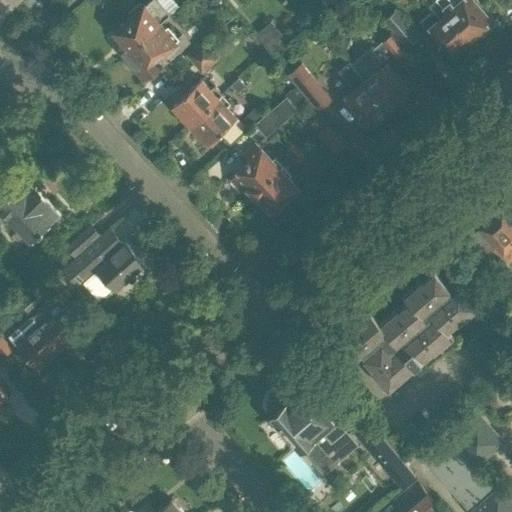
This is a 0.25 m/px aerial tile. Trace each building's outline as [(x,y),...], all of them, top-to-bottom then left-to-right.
[(177,7),(171,0),(149,0),(145,4),(139,3),(128,13),(128,18),(114,30),(125,43),(120,47),(126,53),(147,35),(147,32),(160,21),(160,22),(177,7)] [(435,10),(421,21),(450,54),(452,53),(455,55),(464,47),(462,44),(470,38),(450,15),(437,0),(435,0),(430,4),(435,10)] [(437,0),(450,15),(470,38),(478,31),(480,33),(490,25),(487,23),(490,21),(472,0),(461,0),(455,5),(450,0),(437,0)] [(407,47),(420,35),(397,8),(383,19),(407,47)] [(168,31),(160,22),(160,21),(147,32),(147,35),(126,53),(147,78),(174,54),(168,47),(179,37),(171,28),(168,31)] [(258,32),(274,53),(288,41),(272,21),(258,32)] [(396,56),(405,48),(392,33),(373,49),(371,47),(352,64),(388,108),(408,91),(383,61),(393,52),(396,56)] [(191,60),(208,45),(203,39),(186,54),(191,60)] [(211,49),(208,45),(191,60),(202,73),(220,58),(219,57),(222,54),(215,45),(211,49)] [(388,108),(352,64),(350,61),(339,70),(347,80),(349,79),(355,87),(345,96),(369,125),(388,108)] [(318,109),(329,100),(315,84),(318,81),(302,63),(289,74),(318,109)] [(211,88),(201,77),(184,94),(180,90),(170,100),(191,122),(222,93),(215,85),(211,88)] [(238,92),(246,84),(239,77),(231,84),(238,92)] [(299,88),(288,96),(296,105),(306,96),(299,88)] [(213,145),(223,135),(220,132),(237,116),(227,105),(231,102),(222,93),(191,122),(213,145)] [(267,135),(298,109),(287,97),(257,123),(267,135)] [(245,118),(250,124),(260,115),(255,109),(245,118)] [(318,133),(334,153),(344,144),(328,125),(318,133)] [(292,156),(301,148),(294,141),(285,149),(292,156)] [(249,186),(254,192),(284,165),(275,155),(272,158),(260,146),(248,157),(251,160),(232,178),(244,191),(249,186)] [(298,162),(307,154),(301,148),(292,156),(298,162)] [(17,165),(31,159),(29,152),(14,158),(17,165)] [(254,192),(272,211),(299,186),(289,176),(292,173),(284,165),(254,192)] [(35,188),(28,180),(17,191),(16,190),(0,205),(0,214),(6,221),(9,218),(33,242),(50,226),(50,225),(61,214),(51,204),(51,203),(36,187),(35,188)] [(511,255),(511,216),(503,206),(481,225),(482,226),(470,236),(485,254),(497,244),(504,252),(505,251),(510,257),(511,255)] [(76,255),(101,233),(92,224),(67,246),(76,255)] [(125,243),(117,234),(111,227),(64,268),(79,285),(98,268),(117,288),(145,263),(126,242),(125,243)] [(451,288),(435,270),(424,279),(423,278),(414,286),(416,288),(407,296),(410,299),(399,308),(398,306),(389,314),(391,317),(383,324),(372,333),(360,319),(359,318),(341,334),(357,353),(361,350),(365,355),(364,356),(374,367),(372,368),(380,377),(383,375),(391,384),(408,370),(406,368),(413,362),(415,364),(433,349),(434,350),(443,342),(441,340),(450,332),(447,329),(457,320),(458,321),(468,313),(466,311),(474,303),(460,286),(453,292),(450,289),(451,288)] [(43,297),(38,291),(36,293),(35,292),(23,302),(29,310),(41,300),(40,299),(43,297)] [(68,342),(86,326),(58,295),(34,316),(40,323),(61,347),(67,341),(68,342)] [(61,347),(40,323),(23,338),(18,332),(11,337),(17,344),(16,344),(38,368),(55,353),(61,347)] [(0,352),(3,356),(13,346),(0,331),(0,352)] [(497,379),(511,367),(481,331),(467,344),(497,379)] [(0,399),(8,393),(0,382),(0,399)] [(336,416),(308,383),(290,399),(289,399),(288,399),(283,393),(276,394),(270,399),(268,406),(273,413),(272,413),(301,446),(325,474),(359,444),(336,416)] [(496,434),(478,413),(480,412),(479,410),(449,437),(450,438),(426,460),(457,496),(471,510),(470,511),(511,511),(511,502),(498,487),(500,486),(499,484),(496,487),(477,466),(490,455),(484,448),(499,434),(505,441),(506,440),(498,432),(496,434)] [(402,487),(416,475),(384,437),(384,436),(367,416),(353,429),(402,487)] [(138,452),(140,460),(152,457),(150,448),(138,452)] [(422,511),(436,501),(417,480),(396,498),(407,510),(404,511),(422,511)] [(184,511),(173,498),(156,511),(184,511)]
